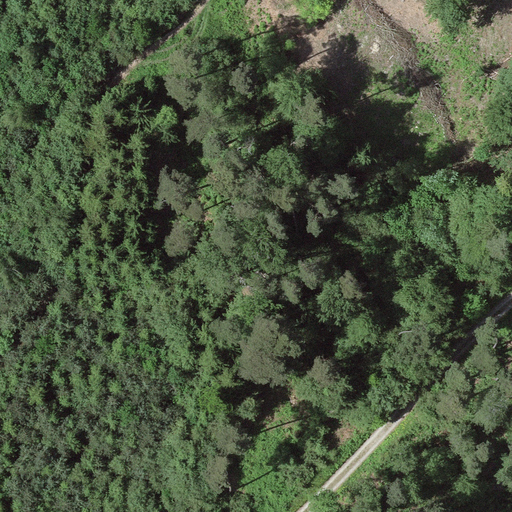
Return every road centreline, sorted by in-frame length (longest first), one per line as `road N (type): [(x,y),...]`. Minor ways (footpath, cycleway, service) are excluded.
road 1 (track): [(101,62),(65,249),(0,348)]
road 2 (track): [(511,303),(301,511)]
